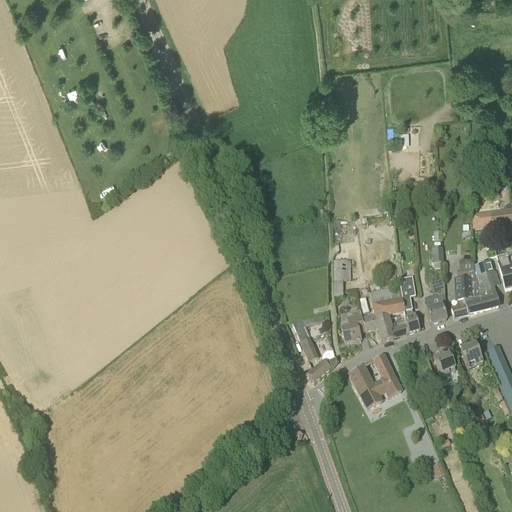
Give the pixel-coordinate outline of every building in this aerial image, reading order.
[(481,155),(472,155),(472,170),(481,170),(481,155)] [(511,225),(511,213),(511,210),(489,213),(490,218),(491,228),(511,225)] [(442,233),(433,233),(434,243),(442,243),(442,233)] [(442,249),(431,250),(432,265),(433,265),(433,270),(440,269),(440,265),(443,264),(442,249)] [(511,260),(497,264),(500,272),(505,293),(511,291),(511,260)] [(334,263),(334,285),(342,285),(342,283),(349,283),(349,274),(349,262),(334,263)] [(474,269),(474,273),(474,285),(470,285),(470,291),(471,301),(463,302),(466,317),(467,317),(467,316),(481,313),(479,305),(478,299),(481,299),(479,291),(481,291),(478,279),(492,275),(489,264),(474,269)] [(458,309),(451,311),(453,320),(466,317),(463,302),(471,301),(470,291),(470,285),(474,285),(474,273),(473,273),(462,273),(459,273),(456,273),(456,281),(457,303),(458,309)] [(494,274),(492,275),(478,279),(481,291),(479,291),(481,299),(478,299),(479,305),(481,313),(498,308),(494,294),(492,294),(490,289),(498,287),(494,274)] [(412,279),(399,281),(400,289),(401,301),(403,311),(406,327),(407,337),(419,333),(415,318),(413,318),(412,313),(409,299),(415,299),(412,279)] [(433,297),(424,300),(427,311),(431,327),(446,322),(443,313),(445,313),(444,297),(443,280),(429,284),(433,297)] [(362,320),(364,328),(365,334),(379,331),(382,344),(400,339),(407,337),(406,327),(390,332),(386,317),(403,311),(401,301),(400,289),(386,292),(370,295),(375,317),(362,320)] [(364,328),(362,320),(360,313),(353,315),(353,318),(347,320),(349,329),(341,331),(345,346),(353,344),(353,345),(361,344),(357,330),(364,328)] [(314,327),(312,319),(303,321),(306,329),(314,327)] [(307,331),(296,335),(299,344),(310,340),(307,331)] [(310,340),(299,344),(308,365),(318,361),(310,340)] [(469,370),(476,367),(482,364),(474,346),(460,353),(466,367),(465,367),(468,372),(469,371),(469,370)] [(485,356),(511,416),(511,382),(498,350),(485,356)] [(322,364),(306,378),(314,387),(331,373),(337,367),(336,366),(334,359),(333,357),(333,353),(333,352),(330,353),(328,353),(326,354),(324,355),(323,357),(322,359),(322,361),(322,364)] [(433,361),(441,379),(449,375),(447,373),(454,370),(448,356),(443,359),(442,356),(433,361)] [(400,394),(382,359),(373,363),(349,378),(366,410),(378,404),(378,406),(382,404),(380,399),(385,396),(388,401),(389,400),(400,394)] [(499,390),(493,393),(498,404),(504,401),(499,390)] [(505,402),(499,405),(505,417),(511,415),(505,402)] [(479,410),(472,413),(474,419),(481,416),(479,410)] [(488,411),(481,414),(485,422),(491,419),(488,411)] [(447,443),(438,447),(441,452),(450,448),(447,443)] [(445,477),(440,465),(431,468),(437,481),(445,477)]
